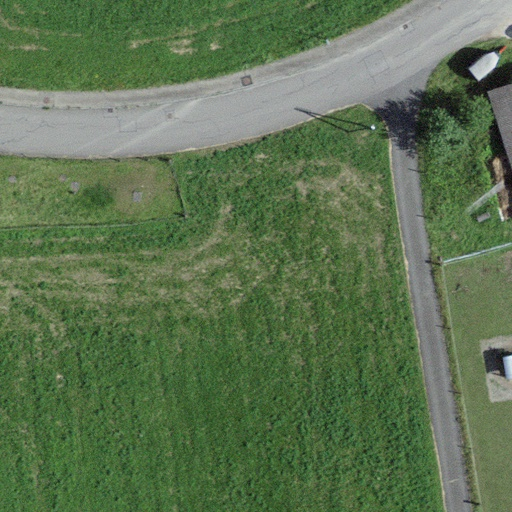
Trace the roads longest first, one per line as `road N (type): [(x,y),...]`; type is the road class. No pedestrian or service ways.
road 1 (residential): [(385,50),(460,511)]
road 2 (unclassified): [(0,120),(161,122),(251,105),(385,50)]
